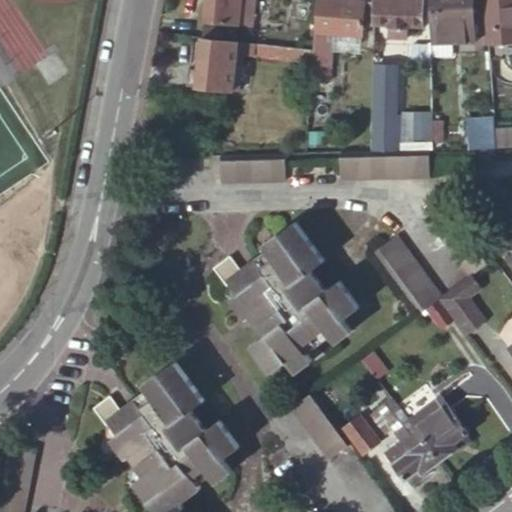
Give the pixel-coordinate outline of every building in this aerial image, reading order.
[(206,0),(204,24),(237,26),(252,27),(254,0),(206,0)] [(254,0),(252,27),(265,28),(267,0),(254,0)] [(360,0),(319,0),(315,49),(313,62),(325,63),(327,47),(327,42),(328,31),(363,34),(366,1),(360,0)] [(424,0),(377,0),(377,2),(377,21),(391,22),(391,25),(409,28),(410,24),(423,25),(424,0)] [(472,0),(432,0),(433,47),(445,48),(445,29),(452,29),(452,37),(473,37),(472,0)] [(511,0),(486,0),(487,38),(511,36),(511,0)] [(377,2),(366,1),(363,34),(376,35),(376,33),(377,21),(377,2)] [(203,36),(251,42),(252,27),(237,26),(204,24),(203,36)] [(409,28),(391,25),(390,37),(408,38),(409,28)] [(362,44),(363,34),(328,31),(327,42),(362,44)] [(376,33),(376,35),(375,50),(387,51),(388,34),(376,33)] [(203,36),(194,35),(189,84),(251,91),(255,56),(313,62),(315,49),(251,42),(203,36)] [(325,63),(313,62),(312,75),(334,77),(337,48),(327,47),(325,63)] [(399,65),(378,63),(375,116),(396,118),(399,65)] [(306,152),(327,151),(334,77),(312,75),(306,152)] [(469,145),(493,144),(492,123),(492,116),(469,116),(469,145)] [(492,123),(493,144),(511,143),(511,135),(500,136),(499,122),(492,123)] [(371,135),(371,148),(417,147),(417,135),(371,135)] [(341,178),(431,176),(430,149),(340,151),(341,178)] [(286,180),(286,153),(222,155),(222,182),(286,180)] [(493,258),(452,203),(431,220),(471,274),(474,272),(493,258)] [(326,260),(296,221),(262,247),(265,252),(240,272),(229,258),(212,271),(229,293),(232,290),(237,297),(230,302),(245,321),(249,318),(262,337),(248,348),(270,375),(287,363),(295,373),(312,360),(302,347),(324,329),(334,343),(352,329),(344,319),(361,307),(340,278),(331,285),(316,267),(326,260)] [(441,296),(443,295),(398,234),(374,251),(419,312),(441,296)] [(474,272),(471,274),(443,295),(441,296),(469,332),(487,317),(471,295),(484,285),(474,272)] [(511,322),(503,330),(511,342),(511,322)] [(204,404),(175,367),(142,393),(146,397),(120,416),(109,403),(92,416),(108,437),(112,434),(117,441),(111,446),(125,464),(128,461),(143,481),(129,492),(143,511),(181,511),(196,501),(186,488),(204,475),(214,487),(233,473),(225,463),(240,452),(218,423),(209,429),(195,411),(204,404)] [(328,461),(350,445),(310,392),(289,408),(328,461)] [(412,419),(421,431),(440,417),(447,426),(461,415),(445,394),(412,419)] [(421,431),(442,459),(460,445),(463,447),(475,438),(471,431),(472,430),(461,415),(447,426),(440,417),(421,431)] [(381,442),(363,417),(346,430),(364,455),(381,442)] [(426,471),(442,459),(421,431),(390,453),(408,477),(410,476),(423,467),(426,471)] [(11,452),(8,471),(27,475),(31,455),(11,452)] [(27,475),(35,477),(39,456),(31,455),(27,475)] [(423,467),(410,476),(415,482),(427,473),(426,471),(423,467)] [(27,475),(8,471),(0,511),(28,511),(35,477),(27,475)]
